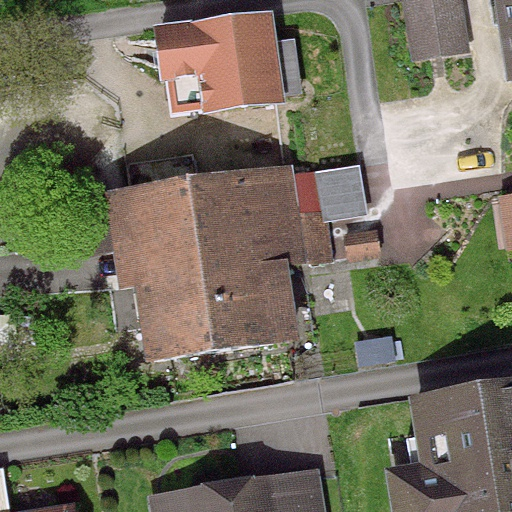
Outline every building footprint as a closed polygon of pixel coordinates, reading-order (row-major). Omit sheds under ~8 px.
[(462,0),(401,0),(411,63),(471,54),(462,0)] [(511,0),(503,0),(511,56),(511,0)] [(278,106),(269,26),(160,38),(166,82),(205,78),(209,114),(278,106)] [(361,172),(317,177),(323,224),(366,219),(361,172)] [(276,182),(107,201),(118,298),(137,295),(145,367),(296,349),(276,182)] [(346,237),(349,262),(380,258),(377,233),(346,237)] [(356,343),(361,369),(396,362),(391,337),(356,343)] [(511,511),(511,396),(415,411),(426,480),(396,485),(400,511),(511,511)] [(320,511),(316,480),(185,500),(187,511),(320,511)]
